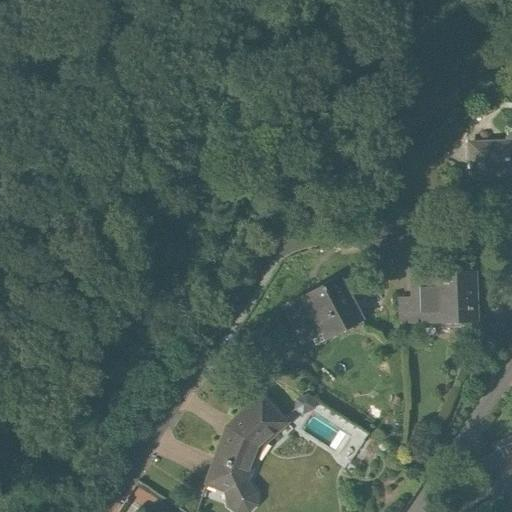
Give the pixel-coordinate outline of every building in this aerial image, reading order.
[(511,178),(511,142),(469,145),(470,179),(511,179),(511,178)] [(470,194),(456,194),(457,218),(471,218),(470,194)] [(473,273),(411,275),(411,300),(400,300),(400,324),(449,322),(474,321),(475,321),(473,273)] [(361,319),(339,278),(284,306),(303,342),(333,327),(336,332),(361,319)] [(449,322),(449,332),(474,331),(474,321),(449,322)] [(296,401),(295,410),(303,415),(314,409),(315,400),(306,396),(296,401)] [(285,423),(261,397),(227,429),(206,483),(227,491),(227,505),(236,511),(240,511),(247,511),(255,504),(255,492),(245,483),(257,448),(285,423)] [(511,439),(494,447),(499,457),(511,490),(511,489),(511,439)] [(486,499),(511,490),(499,457),(474,467),(486,499)]
